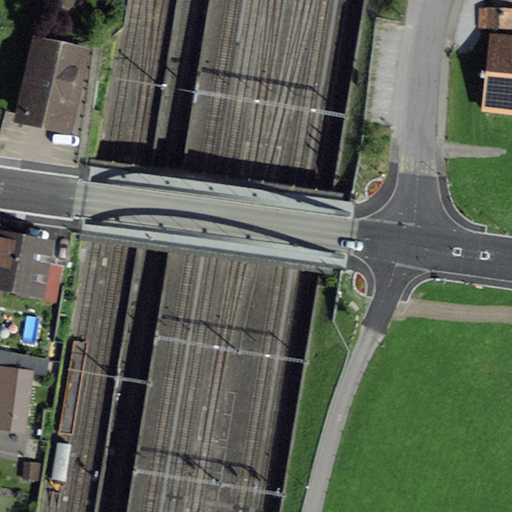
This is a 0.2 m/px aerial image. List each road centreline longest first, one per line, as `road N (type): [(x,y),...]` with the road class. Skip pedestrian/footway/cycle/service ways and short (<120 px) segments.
road 1 (secondary): [(0,187),(402,244)]
road 2 (unclassified): [(432,0),(402,244)]
